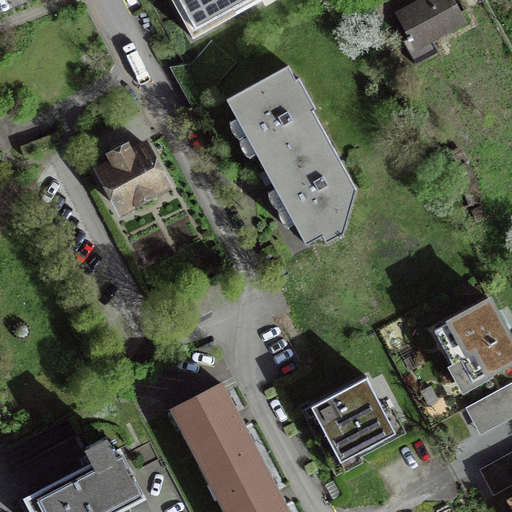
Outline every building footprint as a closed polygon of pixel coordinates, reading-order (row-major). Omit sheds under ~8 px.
[(264,0),(169,0),(191,40),(264,0)] [(378,33),(374,26),(407,8),(402,0),(368,0),(373,8),(366,12),(371,21),(366,24),(373,35),(378,33)] [(430,40),(462,23),(449,0),(427,0),(397,17),(408,38),(401,42),(414,67),(438,55),(430,40)] [(257,145),(255,153),(268,177),(274,188),(283,191),(296,215),(293,223),(305,244),(322,235),(325,242),(343,232),(356,189),(312,110),(315,109),(298,78),(295,79),(287,65),(225,99),(236,118),(244,121),(257,145)] [(59,144),(55,134),(20,148),(24,158),(59,144)] [(112,164),(98,172),(119,212),(166,187),(144,147),(130,155),(126,148),(108,157),(112,164)] [(448,173),(449,173),(461,191),(474,183),(464,165),(457,169),(452,161),(444,166),(448,173)] [(456,361),(468,381),(511,356),(484,305),(432,335),(449,365),(456,361)] [(394,433),(362,378),(302,413),(334,468),(394,433)] [(511,382),(463,410),(476,434),(511,413),(511,382)] [(288,511),(281,498),(240,419),(221,383),(174,408),(204,464),(206,463),(223,496),(221,497),(228,511),(288,511)] [(113,511),(142,497),(133,480),(131,473),(127,468),(117,450),(113,453),(107,443),(101,440),(87,447),(85,454),(91,464),(24,499),(31,511),(113,511)] [(511,452),(477,472),(490,495),(511,482),(511,452)]
